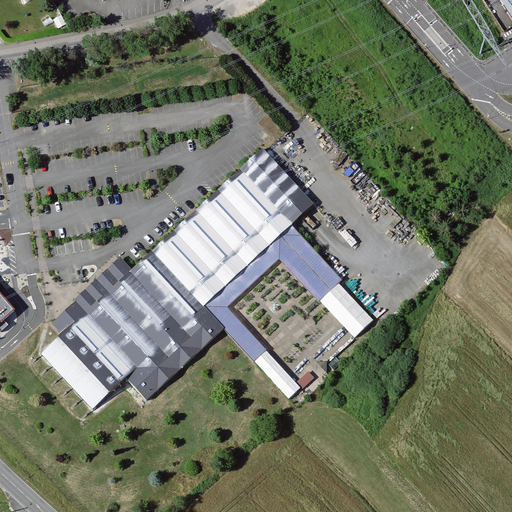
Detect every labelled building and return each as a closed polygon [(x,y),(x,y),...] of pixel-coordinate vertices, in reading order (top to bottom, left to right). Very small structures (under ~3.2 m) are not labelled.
[(511,0),(499,0),(511,18),(511,0)] [(121,261),(76,302),(79,306),(68,316),(75,323),(64,333),(42,354),(94,409),(125,377),(203,306),(193,295),(304,194),(263,149),(131,272),(121,261)] [(314,205),(304,194),(193,295),(203,306),(125,377),(145,399),(223,328),(253,361),(265,351),(224,306),(279,256),(320,301),(342,280),(292,225),(314,205)] [(0,293),(0,321),(14,309),(0,293)] [(54,322),(64,333),(75,323),(68,316),(79,306),(76,302),(54,322)]
